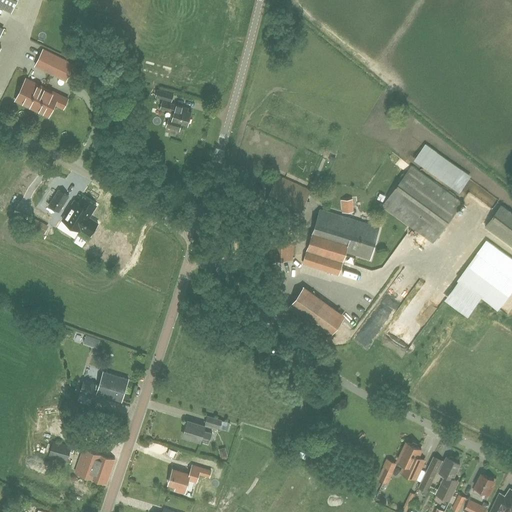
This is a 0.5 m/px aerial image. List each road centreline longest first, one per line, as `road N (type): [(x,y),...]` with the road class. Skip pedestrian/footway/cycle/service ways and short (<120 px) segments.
road 1 (unclassified): [(511,465),(348,385),(190,254)]
road 2 (tertiary): [(105,511),(190,254)]
road 3 (tertiary): [(196,236),(260,0)]
road 4 (unclassified): [(196,236),(0,121)]
